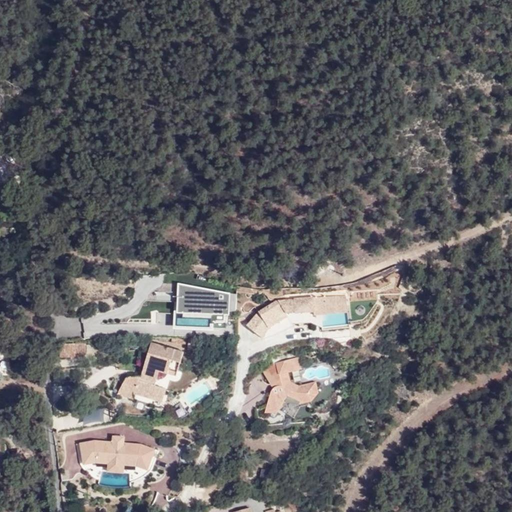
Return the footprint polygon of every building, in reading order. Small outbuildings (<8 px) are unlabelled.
[(229,295),(177,284),(174,330),(213,332),(212,325),(228,325),(229,295)] [(317,311),(315,311),(316,316),(323,315),(349,312),(348,296),(332,296),(333,306),(328,307),(327,297),(315,298),(317,311)] [(288,314),(315,311),(317,311),(315,298),(280,301),(260,312),(247,326),(263,337),(270,327),(289,316),(288,314)] [(189,341),(189,345),(189,349),(208,351),(208,342),(189,341)] [(76,355),(75,343),(60,343),(60,356),(70,356),(74,356),(76,356),(76,355)] [(85,343),(75,343),(76,355),(86,354),(85,343)] [(135,393),(153,399),(157,386),(155,386),(160,371),(169,374),(173,362),(180,364),(184,354),(152,343),(142,369),(145,370),(143,376),(138,375),(126,378),(117,393),(133,398),(135,393)] [(262,370),(273,388),(272,391),(265,411),(280,408),(288,397),(300,403),(312,400),(319,392),(316,381),(306,384),(300,385),(292,382),(289,371),(302,368),(299,356),(277,362),(262,370)] [(173,362),(169,374),(177,378),(180,364),(173,362)] [(289,371),(292,382),(300,385),(306,384),(303,368),(302,368),(289,371)] [(187,392),(192,401),(208,393),(203,384),(187,392)] [(157,386),(153,399),(161,402),(165,389),(157,386)] [(202,418),(211,427),(221,418),(213,408),(202,418)] [(80,442),(83,460),(96,458),(138,462),(148,467),(154,450),(140,444),(123,442),(123,438),(112,437),(111,442),(94,440),(80,442)] [(108,463),(107,471),(123,472),(123,465),(137,466),(146,471),(148,467),(138,462),(96,458),(83,460),(83,464),(93,463),(108,463)]
